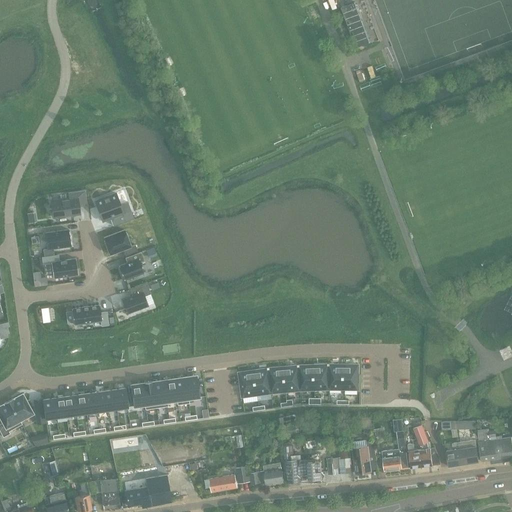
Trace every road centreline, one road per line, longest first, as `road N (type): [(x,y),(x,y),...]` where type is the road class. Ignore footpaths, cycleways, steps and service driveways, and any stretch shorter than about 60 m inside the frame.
road 1 (residential): [(22,372),(50,382),(265,352),(380,350),(380,405)]
road 2 (residential): [(511,469),(160,511)]
road 3 (residential): [(18,299),(95,288),(86,225)]
road 4 (residential): [(385,511),(508,483)]
